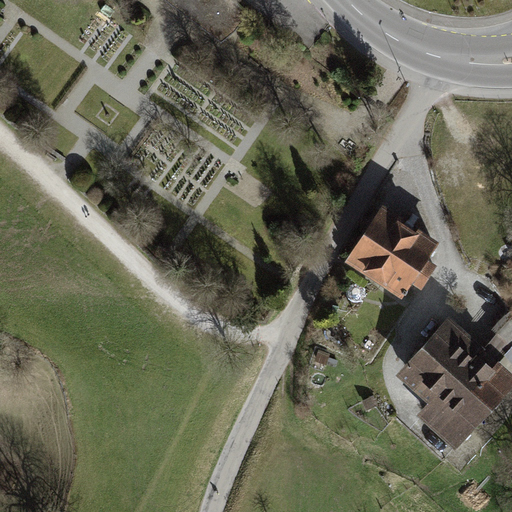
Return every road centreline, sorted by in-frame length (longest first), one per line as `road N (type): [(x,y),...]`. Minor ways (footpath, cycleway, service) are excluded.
road 1 (unclassified): [(210,511),(313,283),(439,58)]
road 2 (track): [(0,134),(183,307),(228,330),(288,338)]
road 3 (unknown): [(394,139),(421,181),(444,262),(390,361),(389,381),(405,413)]
